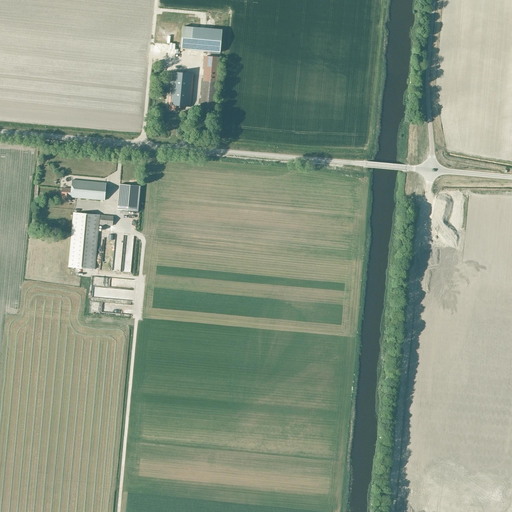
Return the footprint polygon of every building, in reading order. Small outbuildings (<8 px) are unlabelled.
[(223,29),(183,25),(181,48),(221,52),(223,29)] [(200,108),(216,109),(220,57),(205,56),(200,108)] [(181,106),(191,107),(194,74),(172,72),(169,104),(170,104),(169,110),(181,111),(181,106)] [(62,196),(62,200),(71,201),(71,198),(104,201),(106,183),(72,180),(71,189),(62,189),(62,196)] [(118,210),(138,211),(140,186),(120,184),(118,210)] [(70,267),(95,270),(99,215),(74,213),(70,267)] [(99,225),(113,226),(114,216),(100,215),(99,225)] [(107,287),(94,286),(94,283),(90,283),(89,295),(90,295),(90,300),(97,301),(97,295),(106,295),(107,287)]
